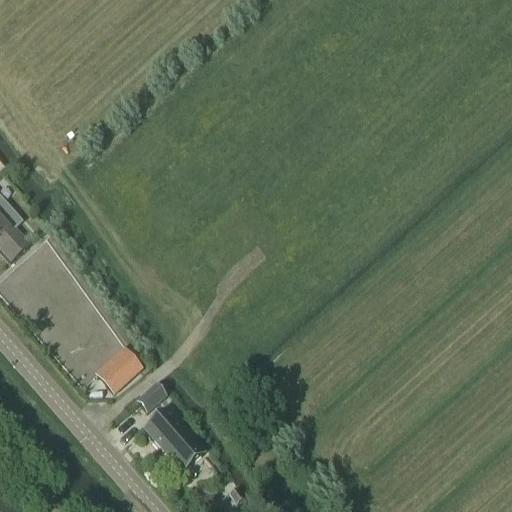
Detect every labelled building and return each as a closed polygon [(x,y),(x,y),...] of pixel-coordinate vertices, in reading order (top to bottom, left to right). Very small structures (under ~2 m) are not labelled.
[(0,256),(9,266),(15,262),(29,249),(13,232),(19,226),(0,203),(0,256)] [(100,377),(119,398),(148,373),(128,351),(100,377)] [(155,416),(172,401),(163,390),(145,405),(155,416)] [(181,477),(202,458),(164,416),(144,434),(181,477)] [(227,499),(234,509),(240,504),(233,494),(227,499)]
